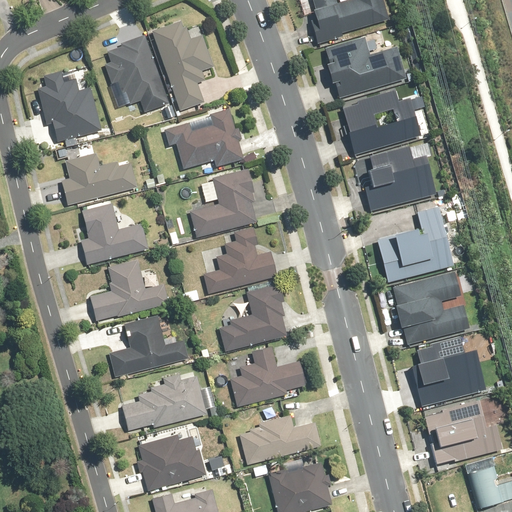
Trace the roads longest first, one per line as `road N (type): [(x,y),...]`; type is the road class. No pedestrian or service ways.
road 1 (tertiary): [(394,511),(295,142),(246,0)]
road 2 (residential): [(0,114),(109,511)]
road 3 (residential): [(110,0),(29,35),(0,60)]
